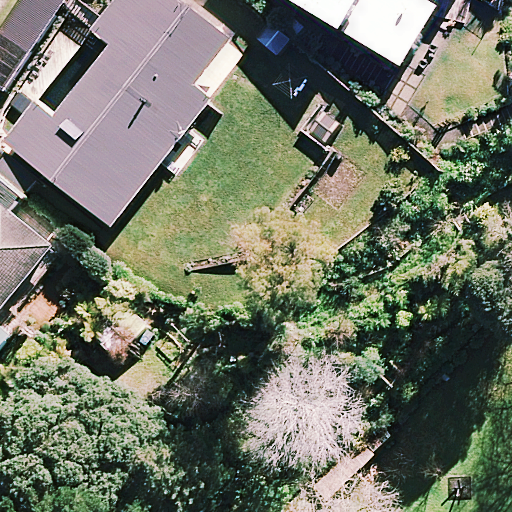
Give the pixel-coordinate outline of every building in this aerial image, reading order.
[(73,4),(67,0),(29,0),(0,43),(0,90),(10,97),(73,4)] [(237,51),(173,0),(125,0),(7,148),(115,235),(216,110),(200,98),(237,51)] [(274,0),(353,54),(357,47),(406,76),(443,14),(419,0),(274,0)] [(309,43),(276,19),(259,42),(292,66),(309,43)] [(360,181),(339,163),(292,217),(313,235),(360,181)] [(0,327),(58,259),(6,215),(0,221),(0,371),(20,348),(0,330),(0,327)]
